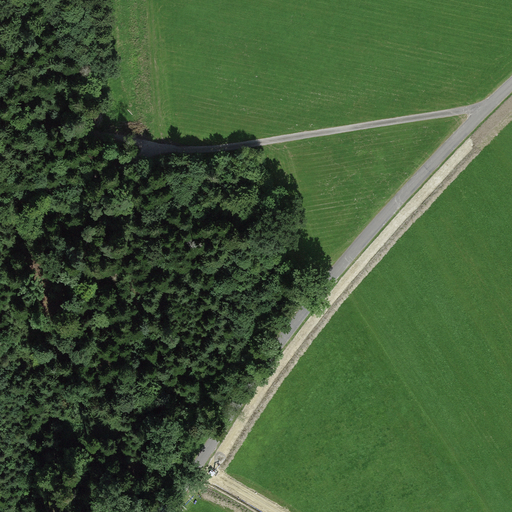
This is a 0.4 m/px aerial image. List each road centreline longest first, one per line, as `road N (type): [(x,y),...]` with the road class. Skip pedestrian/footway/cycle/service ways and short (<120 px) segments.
road 1 (residential): [(162,511),(311,302),(511,85)]
road 2 (track): [(166,148),(484,110)]
road 3 (track): [(0,210),(166,148)]
road 4 (track): [(0,113),(166,148)]
